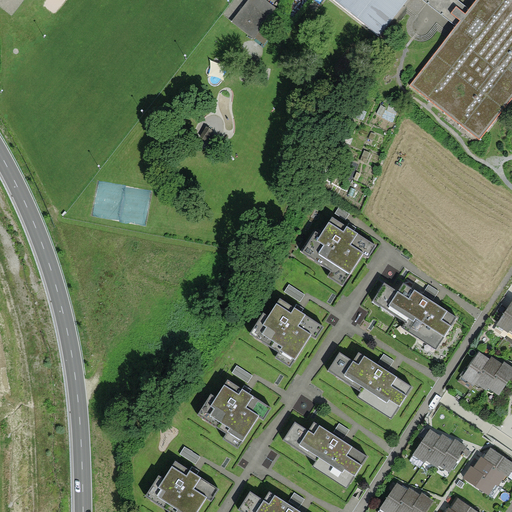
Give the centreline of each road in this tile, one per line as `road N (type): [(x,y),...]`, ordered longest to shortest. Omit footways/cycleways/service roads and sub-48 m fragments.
road 1 (secondary): [(82,511),(67,331),(43,247),(0,153)]
road 2 (residential): [(481,315),(357,511)]
